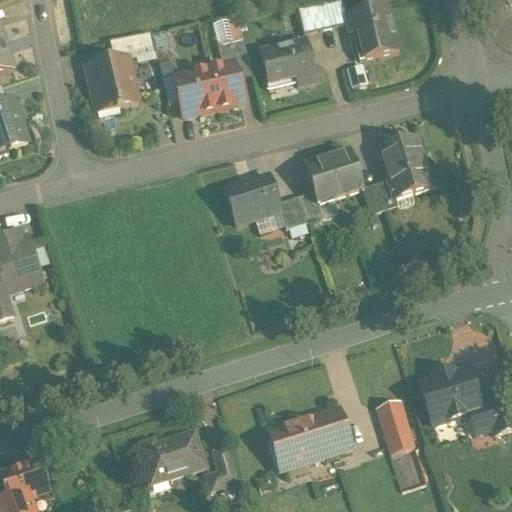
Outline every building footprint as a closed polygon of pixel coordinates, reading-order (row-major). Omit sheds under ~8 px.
[(341,0),(337,0),(296,8),(304,39),(347,28),(345,19),(347,19),(341,0)] [(347,19),(345,19),(347,28),(350,38),(357,36),(364,64),(400,56),(389,9),(347,19)] [(0,77),(13,73),(7,55),(7,56),(0,35),(0,77)] [(152,36),(110,45),(114,65),(129,62),(129,64),(156,57),(152,36)] [(242,42),(217,48),(222,71),(233,68),(237,84),(251,81),(242,42)] [(305,45),(259,56),(267,90),(295,84),(297,92),(316,87),(305,45)] [(114,65),(87,72),(97,117),(100,116),(98,109),(116,105),(118,112),(139,107),(129,64),(129,62),(114,65)] [(222,71),(173,82),(183,123),(219,114),(218,112),(243,106),(237,84),(233,68),(222,71)] [(14,103),(0,107),(0,155),(28,147),(14,103)] [(417,142),(379,154),(389,184),(394,200),(395,200),(410,195),(412,199),(433,193),(417,142)] [(351,155),(305,170),(314,197),(316,206),(318,206),(333,201),(334,204),(362,195),(363,193),(351,155)] [(269,181),(225,195),(237,230),(280,216),(278,209),(269,181)] [(394,200),(389,184),(376,188),(385,216),(399,211),(395,200),(394,200)] [(376,188),(363,193),(362,195),(371,220),(385,216),(376,188)] [(316,206),(314,197),(301,201),(309,228),(324,223),(318,206),(316,206)] [(301,201),(278,209),(280,216),(287,235),(309,228),(301,201)] [(0,326),(13,322),(2,288),(20,282),(24,293),(45,286),(30,241),(22,243),(19,234),(0,239),(0,326)] [(453,374),(433,380),(434,385),(421,389),(434,432),(470,420),(481,417),(479,412),(468,374),(454,378),(453,374)] [(511,412),(508,399),(483,407),(484,410),(479,412),(481,417),(470,420),(477,440),(492,436),(494,441),(511,435),(511,412)] [(400,407),(377,414),(391,460),(414,452),(400,407)] [(339,415),(309,425),(322,465),(352,455),(339,415)] [(309,425),(269,437),(282,477),(294,473),(303,471),(322,465),(309,425)] [(195,438),(140,456),(149,485),(166,480),(167,485),(206,473),(195,438)] [(227,454),(214,457),(219,478),(208,482),(212,495),(236,488),(227,454)] [(39,466),(0,478),(10,509),(0,511),(33,511),(31,503),(49,497),(39,466)] [(305,478),(303,471),(294,473),(297,480),(305,478)]
